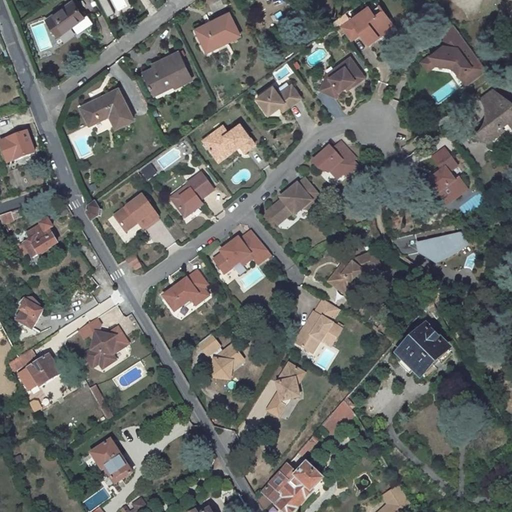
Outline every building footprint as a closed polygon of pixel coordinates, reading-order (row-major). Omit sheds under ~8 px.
[(82,16),(85,14),(74,0),(71,0),(71,1),(82,16)] [(105,0),(98,0),(106,16),(112,14),(105,0)] [(82,16),(71,1),(44,20),(56,36),(70,25),(76,33),(91,22),(85,14),(82,16)] [(379,4),(371,10),(375,15),(383,9),(379,4)] [(371,10),(368,6),(350,19),(346,22),(340,14),(334,18),(340,26),(350,41),(357,35),(353,30),(356,28),(360,33),(368,45),(380,38),(377,33),(392,23),(383,9),(375,15),(371,10)] [(344,11),(340,14),(346,22),(350,19),(344,11)] [(197,33),(206,52),(239,36),(228,13),(208,23),(210,26),(197,33)] [(395,27),(392,23),(377,33),(380,38),(395,27)] [(486,70),(453,25),(445,31),(441,51),(439,52),(437,52),(431,56),(437,65),(454,68),(466,85),(486,70)] [(190,81),(177,54),(160,62),(162,65),(143,75),(152,93),(171,84),(174,89),(190,81)] [(437,65),(431,56),(423,62),(429,70),(437,65)] [(344,86),(348,83),(351,86),(363,77),(349,57),(332,69),(335,73),(328,78),(326,81),(323,80),(318,88),(336,97),(339,90),(344,86)] [(328,78),(335,73),(332,69),(327,73),(323,80),(326,81),(328,78)] [(281,105),(285,102),(289,107),(301,97),(291,84),(279,93),(274,86),(258,98),(270,114),(281,105)] [(118,91),(80,109),(88,127),(101,121),(99,118),(107,114),(115,130),(133,122),(118,91)] [(493,92),(480,101),(488,112),(505,100),(493,92)] [(511,130),(511,107),(511,108),(505,100),(488,112),(495,121),(475,136),(489,144),(510,128),(511,130)] [(285,102),(281,105),(284,110),(289,107),(285,102)] [(227,154),(235,149),(232,145),(237,142),(244,152),(255,144),(240,123),(229,131),(224,124),(203,139),(215,154),(223,149),(227,154)] [(34,154),(27,132),(7,139),(8,142),(3,143),(0,134),(0,144),(5,160),(13,157),(14,160),(34,154)] [(328,150),(315,160),(323,170),(324,169),(333,174),(335,173),(341,180),(348,174),(350,177),(361,167),(356,161),(359,159),(344,141),(335,149),(331,153),(328,150)] [(219,160),(227,154),(223,149),(215,154),(219,160)] [(454,182),(447,173),(455,167),(442,149),(429,158),(440,173),(437,176),(430,181),(424,185),(434,198),(437,195),(441,192),(450,203),(467,190),(458,179),(454,182)] [(430,181),(437,176),(434,172),(428,178),(430,181)] [(192,188),(174,202),(185,217),(204,203),(201,200),(214,190),(202,173),(188,183),(192,188)] [(286,193),(286,196),(267,213),(274,222),(279,218),(286,219),(294,213),(295,215),(303,209),(307,209),(323,196),(307,177),(299,184),(298,183),(286,193)] [(174,202),(192,188),(188,183),(170,197),(174,202)] [(437,195),(446,207),(450,203),(441,192),(437,195)] [(144,196),(115,216),(127,232),(141,222),(145,228),(160,217),(144,196)] [(86,214),(90,221),(98,216),(100,208),(95,202),(88,207),(86,214)] [(0,219),(3,224),(13,220),(10,212),(0,215),(0,219)] [(279,218),(274,222),(277,226),(286,219),(279,218)] [(446,224),(391,237),(392,239),(394,242),(395,244),(397,247),(399,249),(401,251),(403,253),(418,250),(430,259),(433,255),(437,255),(438,259),(467,242),(454,221),(446,224)] [(39,255),(58,244),(49,229),(43,232),(41,229),(38,230),(40,234),(30,240),(30,241),(24,244),(33,258),(38,255),(39,255)] [(222,252),(214,258),(224,273),(241,261),(244,265),(254,258),(259,265),(273,254),(253,230),(241,239),(239,237),(227,246),(228,248),(222,252)] [(345,259),(329,280),(345,293),(351,285),(356,284),(367,271),(381,266),(374,250),(356,257),(350,264),(345,259)] [(135,254),(126,259),(131,267),(134,264),(139,261),(135,254)] [(174,312),(198,295),(202,300),(208,295),(204,289),(208,286),(197,271),(163,295),(174,312)] [(351,285),(345,293),(348,295),(356,284),(351,285)] [(313,311),(307,321),(307,325),(304,325),(293,341),(306,349),(315,335),(319,338),(330,345),(341,329),(330,322),(339,307),(323,297),(314,311),(313,311)] [(23,308),(17,318),(32,327),(43,310),(26,300),(22,307),(23,308)] [(115,354),(117,346),(126,341),(118,327),(107,334),(100,331),(101,327),(96,319),(79,330),(84,339),(91,335),(94,339),(91,349),(84,353),(91,364),(98,359),(101,364),(103,368),(118,359),(115,354)] [(420,374),(447,348),(425,325),(398,352),(403,357),(398,362),(399,363),(401,361),(412,372),(410,373),(411,374),(415,370),(420,374)] [(197,343),(207,355),(219,345),(210,333),(197,343)] [(310,352),(319,338),(315,335),(306,349),(310,352)] [(115,354),(129,345),(126,341),(117,346),(115,354)] [(213,358),(213,362),(210,375),(228,378),(229,370),(231,360),(239,354),(231,344),(223,350),(213,358)] [(219,345),(207,355),(213,362),(213,358),(223,350),(219,345)] [(27,361),(35,356),(31,349),(19,356),(22,361),(26,359),(27,361)] [(231,360),(229,370),(244,359),(239,354),(231,360)] [(61,374),(49,355),(28,368),(32,374),(37,383),(40,387),(61,374)] [(16,365),(22,361),(19,356),(13,360),(16,365)] [(91,364),(93,368),(101,364),(98,359),(91,364)] [(10,369),(16,365),(13,360),(7,364),(10,369)] [(280,400),(298,396),(296,387),(294,378),(299,370),(288,363),(279,377),(281,387),(277,387),(278,391),(266,409),(277,416),(286,403),(280,400)] [(294,378),(296,387),(305,374),(299,370),(294,378)] [(32,374),(26,378),(32,386),(37,383),(32,374)] [(113,416),(95,386),(91,389),(108,419),(113,416)] [(341,421),(353,413),(344,398),(334,409),(341,421)] [(318,440),(313,435),(298,453),(303,458),(318,440)] [(115,484),(132,473),(110,440),(90,453),(100,467),(102,465),(115,484)] [(321,479),(307,466),(297,475),(287,466),(264,493),(277,505),(277,506),(283,511),(292,511),(313,490),(312,489),(321,479)] [(409,511),(413,509),(399,486),(383,496),(388,505),(379,511),(409,511)] [(83,501),(88,511),(110,500),(105,490),(83,501)] [(262,510),(262,511),(270,503),(262,495),(256,500),(262,510)]
